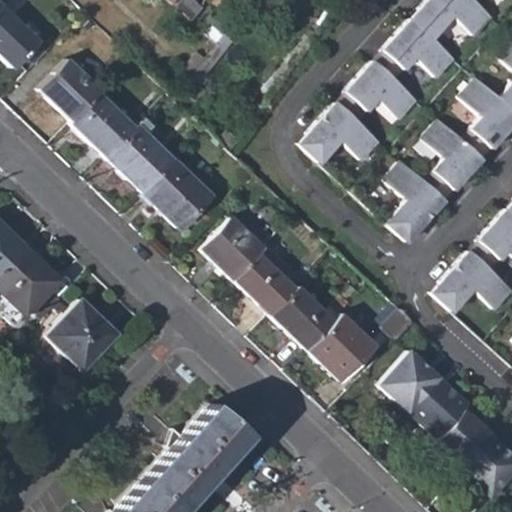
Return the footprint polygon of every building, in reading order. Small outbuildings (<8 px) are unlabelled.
[(198,8),(188,0),(178,0),(174,6),(189,18),(198,8)] [(423,0),(406,19),(427,38),(447,15),(469,35),(487,16),(468,0),(423,0)] [(39,44),(1,8),(0,9),(0,55),(14,70),(39,44)] [(198,26),(217,43),(230,29),(210,12),(198,26)] [(406,19),(378,50),(399,69),(410,57),(432,77),(449,58),(427,38),(406,19)] [(511,39),(509,36),(492,55),(511,73),(511,77),(494,98),(511,114),(511,39)] [(399,69),(378,50),(369,60),(389,79),(399,69)] [(184,80),(201,58),(191,51),(175,72),(184,80)] [(32,88),(65,120),(93,93),(95,90),(62,59),(32,88)] [(369,60),(340,92),(361,111),(372,98),(394,118),(411,100),(389,79),(369,60)] [(511,114),(494,98),(471,78),(454,97),(476,117),(465,129),(486,148),(511,119),(511,114)] [(361,111),(340,92),(331,102),(351,121),(361,111)] [(128,127),(93,93),(65,120),(64,122),(100,156),(128,127)] [(293,144),(314,162),(334,140),(357,160),(374,141),(351,121),(331,102),(293,144)] [(456,140),(434,120),(416,138),(438,159),(428,171),(449,190),(477,158),(456,140)] [(168,159),(132,123),(128,127),(100,156),(137,191),(168,159)] [(486,148),(465,129),(456,140),(477,158),(486,148)] [(175,228),(206,196),(168,159),(137,191),(175,228)] [(418,181),(396,161),(379,180),(401,200),(381,223),(401,242),(439,200),(418,181)] [(449,190),(428,171),(418,181),(439,200),(449,190)] [(511,200),(510,199),(501,210),(511,219),(511,200)] [(511,219),(501,210),(473,241),(493,260),(505,248),(511,254),(511,219)] [(194,246),(226,277),(257,244),(226,214),(194,246)] [(0,262),(18,243),(0,225),(0,262)] [(493,260),(473,241),(464,251),(484,270),(493,260)] [(225,278),(261,313),(289,284),(298,274),(291,267),(280,279),(275,275),(282,268),(270,256),(272,253),(260,242),(257,244),(226,277),(225,278)] [(0,262),(0,294),(21,314),(56,278),(18,243),(0,262)] [(464,251),(426,293),(447,312),(467,289),(489,309),(506,290),(484,270),(464,251)] [(326,318),(289,284),(261,313),(297,348),(326,318)] [(40,334),(75,368),(110,333),(74,298),(40,334)] [(393,306),(376,324),(390,338),(408,320),(393,306)] [(297,348),(329,379),(363,343),(332,312),(326,318),(297,348)] [(434,377),(404,350),(373,384),(403,411),(434,377)] [(463,404),(434,377),(403,411),(432,438),(458,410),(463,404)] [(151,414),(164,425),(173,416),(160,404),(151,414)] [(170,511),(239,437),(206,406),(177,438),(168,430),(163,449),(165,451),(108,511),(106,511),(104,510),(100,511),(170,511)] [(488,436),(458,410),(432,438),(462,465),(488,436)] [(511,468),(511,458),(488,436),(462,465),(457,470),(487,497),(511,468)] [(511,511),(511,498),(501,511),(502,511),(511,511)] [(61,511),(62,511),(82,511),(71,501),(61,511)]
